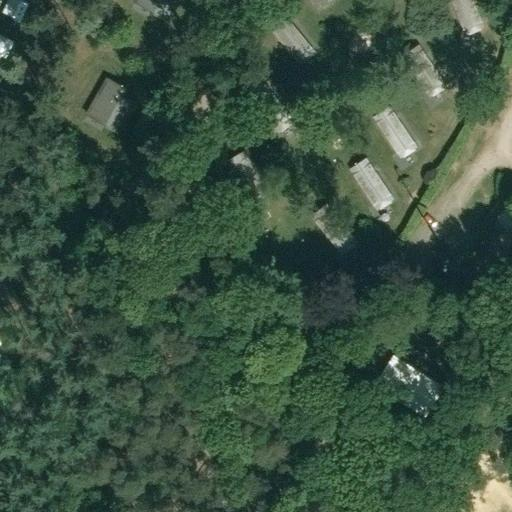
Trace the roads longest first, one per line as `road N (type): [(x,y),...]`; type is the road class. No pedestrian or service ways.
road 1 (track): [(71,511),(102,431),(128,433),(182,378),(424,460)]
road 2 (track): [(511,118),(413,281)]
road 3 (unknown): [(247,0),(198,116)]
